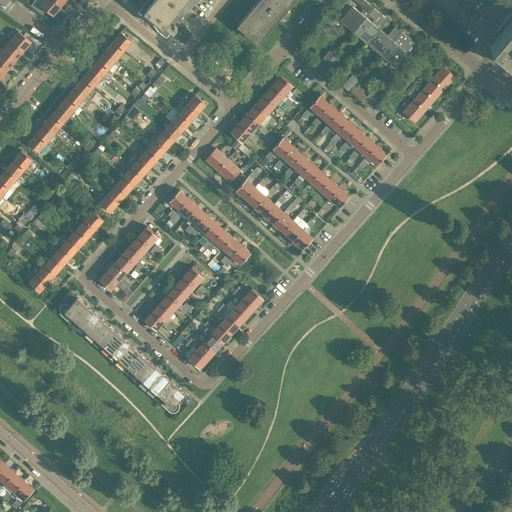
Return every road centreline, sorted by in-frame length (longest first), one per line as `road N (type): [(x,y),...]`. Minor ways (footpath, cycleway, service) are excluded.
road 1 (residential): [(205,384),(83,283),(232,106)]
road 2 (primary): [(511,241),(321,511)]
road 3 (residential): [(205,384),(411,155)]
road 4 (residential): [(285,47),(411,155)]
